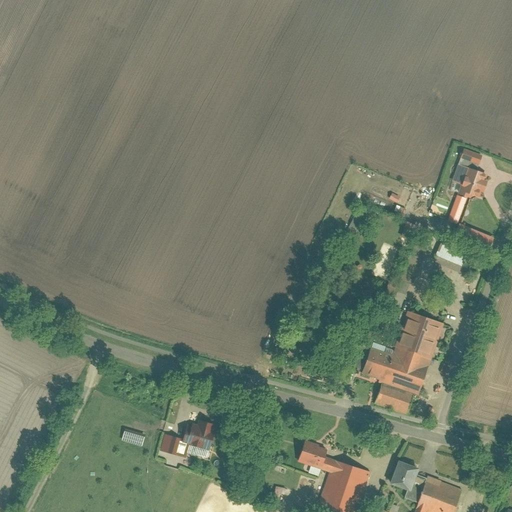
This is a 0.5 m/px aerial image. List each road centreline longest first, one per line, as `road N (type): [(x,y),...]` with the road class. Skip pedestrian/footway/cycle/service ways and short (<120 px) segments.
road 1 (tertiary): [(428,433),(191,371),(0,301)]
road 2 (unclassified): [(428,433),(511,198)]
